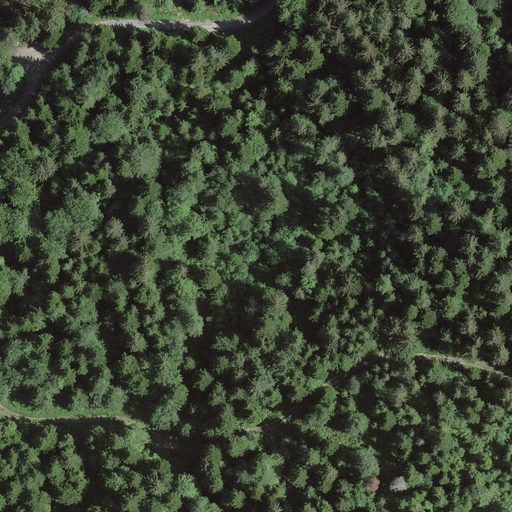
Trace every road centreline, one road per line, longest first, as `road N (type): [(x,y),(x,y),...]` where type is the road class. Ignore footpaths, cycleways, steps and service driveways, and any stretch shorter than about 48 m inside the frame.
road 1 (track): [(0,407),(30,420),(130,418),(174,445),(204,447),(276,422),(362,362),(389,354),(478,362),(511,375)]
road 2 (unclassified): [(275,0),(237,25),(97,25),(71,35),(0,126)]
